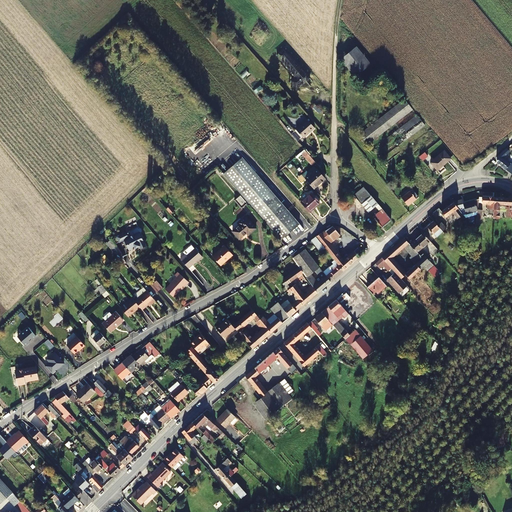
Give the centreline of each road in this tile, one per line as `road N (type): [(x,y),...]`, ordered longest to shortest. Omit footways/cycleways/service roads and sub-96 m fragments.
road 1 (residential): [(0,425),(254,273),(334,215)]
road 2 (secondary): [(90,511),(169,432),(380,249)]
road 3 (unclassified): [(334,215),(337,27)]
road 4 (secondary): [(380,249),(458,187),(511,189)]
